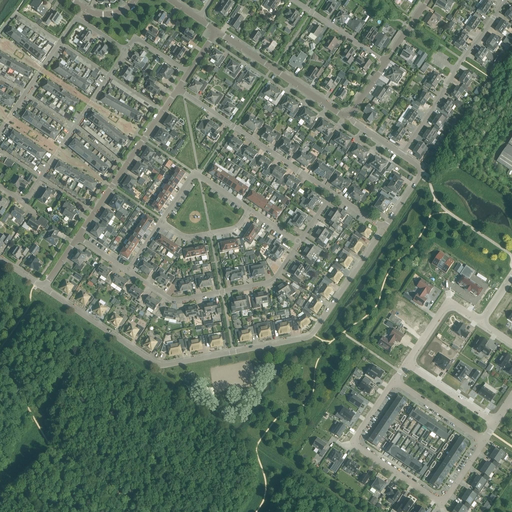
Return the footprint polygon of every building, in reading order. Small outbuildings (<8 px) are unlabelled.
[(47,10),(41,6),(42,4),(36,0),(34,0),(30,6),(37,11),(36,12),(43,17),(47,10)] [(222,5),(217,12),(224,17),(233,3),(228,0),(224,0),(224,2),(223,1),(221,4),(222,5)] [(280,1),(277,0),(267,0),(263,7),(268,10),(270,10),(271,8),(274,10),(280,1)] [(328,5),(324,11),(329,15),(333,9),(336,11),(340,5),(335,1),(335,2),(331,0),(328,0),(327,2),(326,4),(328,5)] [(344,8),(349,1),(347,0),(344,0),(341,6),(344,8)] [(450,8),(454,3),(449,0),(448,0),(447,2),(443,0),(437,0),(435,4),(444,9),(446,6),(447,6),(450,8)] [(484,0),(481,5),(488,10),(491,5),(489,4),(490,1),(488,0),(484,0)] [(485,15),(488,10),(481,5),(476,12),(481,16),(483,13),(485,15)] [(233,19),(229,25),(236,30),(244,19),(237,15),(241,8),(238,6),(230,18),(233,19)] [(292,11),(288,9),(284,15),(288,17),(287,19),(292,22),(291,25),(294,27),(301,17),(298,16),(299,14),(293,10),(292,11)] [(45,21),(44,22),(48,25),(49,24),(51,21),(54,24),(60,15),(54,12),(52,15),(50,13),(48,15),(45,21)] [(161,12),(155,21),(161,25),(163,21),(165,22),(164,24),(167,26),(170,20),(167,18),(166,20),(165,19),(167,16),(161,12)] [(342,24),(345,19),(346,20),(348,16),(345,14),(345,15),(340,12),(335,19),(342,24)] [(433,15),(429,13),(426,17),(427,17),(423,22),(430,27),(436,19),(439,21),(441,17),(435,13),(433,15)] [(470,22),(477,27),(480,22),(478,20),(479,18),(474,14),(470,22)] [(350,20),(346,25),(349,27),(348,28),(358,34),(365,23),(356,17),(352,22),(350,20)] [(498,25),(505,30),(506,28),(509,29),(510,27),(501,21),(498,25)] [(446,30),(449,32),(454,24),(452,22),(446,30)] [(474,31),(477,27),(470,22),(465,29),(470,32),(471,30),(474,31)] [(502,34),(505,30),(498,25),(495,30),(502,34)] [(308,37),(314,41),(314,40),(317,42),(318,40),(316,39),(322,30),(316,26),(314,28),(311,26),(308,30),(311,33),(308,37)] [(16,31),(12,28),(11,29),(8,27),(6,32),(5,33),(11,38),(16,31)] [(375,32),(368,27),(362,37),(369,41),(369,40),(371,42),(379,31),(376,29),(375,32)] [(151,34),(148,32),(145,37),(154,43),(158,38),(154,35),(155,34),(156,35),(158,32),(153,28),(151,31),(152,32),(151,34)] [(196,36),(187,29),(184,35),(187,37),(186,39),(183,36),(181,39),(188,44),(190,41),(189,40),(190,39),(193,41),(196,36)] [(16,31),(11,38),(15,41),(21,34),(17,30),(16,31)] [(250,39),(256,43),(259,38),(262,39),(266,33),(263,31),(263,32),(260,31),(258,34),(255,32),(250,39)] [(458,38),(465,43),(469,38),(466,37),(468,34),(463,31),(458,38)] [(79,41),(77,45),(80,47),(80,48),(86,52),(90,45),(87,43),(91,37),(89,35),(88,34),(87,34),(84,32),(79,40),(79,41)] [(375,45),(380,49),(382,46),(385,48),(390,40),(387,38),(386,39),(381,36),(382,35),(379,33),(376,38),(378,40),(375,45)] [(21,34),(15,41),(19,45),(24,38),(25,38),(25,37),(21,34)] [(489,39),(498,45),(501,41),(492,35),(489,39)] [(27,40),(25,38),(24,38),(19,45),(23,48),(29,41),(30,39),(28,37),(27,40)] [(337,49),(334,47),(338,41),(331,37),(324,47),(331,51),(330,53),(333,55),(337,49)] [(266,46),(264,48),(271,53),(276,44),(270,40),(270,41),(265,38),(261,43),(266,46)] [(462,47),(465,43),(458,38),(453,45),(459,49),(460,46),(462,47)] [(498,45),(489,39),(485,44),(488,46),(486,48),(493,52),(498,45)] [(29,41),(23,48),(27,51),(33,45),(29,41)] [(33,45),(27,51),(32,55),(37,48),(38,47),(33,44),(33,45)] [(105,54),(106,54),(107,52),(107,51),(107,50),(108,48),(102,44),(100,47),(98,48),(96,46),(92,53),(96,56),(97,55),(99,56),(100,55),(103,56),(105,53),(105,54)] [(412,61),(415,56),(413,54),(413,53),(412,52),(413,50),(408,46),(404,52),(403,51),(400,57),(407,62),(409,59),(412,61)] [(354,52),(348,47),(342,56),(346,59),(345,61),(350,65),(353,59),(350,57),(354,52)] [(37,48),(32,55),(36,58),(41,51),(37,48)] [(178,52),(176,51),(175,53),(176,54),(174,57),(180,60),(186,51),(181,48),(178,52)] [(478,52),(485,57),(488,52),(481,48),(478,52)] [(215,49),(209,57),(215,62),(214,64),(219,67),(223,61),(220,60),(222,56),(223,55),(215,49)] [(41,51),(36,58),(41,63),(41,62),(45,57),(44,56),(46,55),(41,51)] [(135,53),(131,59),(134,61),(133,63),(142,69),(143,68),(145,65),(141,62),(143,58),(146,54),(141,51),(138,55),(135,53)] [(417,62),(421,65),(427,56),(419,51),(417,54),(421,56),(417,62)] [(298,68),(301,70),(305,64),(303,63),(307,56),(301,52),(297,58),(293,56),(289,62),(290,63),(288,65),(295,69),(297,66),(298,68)] [(478,52),(475,57),(477,59),(476,61),(482,65),(484,63),(482,61),(485,57),(478,52)] [(4,56),(0,63),(4,66),(5,66),(9,59),(4,56)] [(366,72),(372,63),(366,59),(365,61),(359,57),(355,62),(361,66),(360,68),(366,72)] [(5,66),(4,66),(3,68),(5,70),(7,67),(9,69),(13,61),(9,59),(5,66)] [(231,60),(226,69),(232,73),(230,75),(235,78),(239,72),(236,71),(238,67),(239,66),(231,60)] [(13,61),(9,69),(14,71),(18,64),(13,61)] [(53,70),(59,74),(63,67),(64,67),(64,66),(59,63),(58,66),(57,65),(53,70)] [(18,64),(14,71),(19,74),(23,66),(18,64)] [(174,72),(164,65),(163,65),(158,73),(158,74),(156,76),(162,80),(164,77),(168,80),(174,72)] [(23,66),(19,74),(23,77),(28,69),(23,66)] [(131,66),(129,69),(125,66),(123,70),(122,72),(119,76),(126,81),(131,73),(134,75),(137,70),(131,66)] [(59,74),(63,77),(68,70),(64,67),(63,67),(59,74)] [(313,81),(315,77),(318,79),(323,71),(318,68),(316,70),(312,67),(306,77),(313,81)] [(386,77),(396,84),(404,73),(395,67),(393,70),(391,69),(386,77)] [(28,69),(23,77),(30,80),(33,74),(31,74),(32,72),(28,69)] [(68,70),(63,77),(68,80),(72,73),(68,70)] [(72,73),(68,80),(72,83),(77,75),(79,73),(74,70),(72,73)] [(342,79),(346,75),(340,71),(337,76),(342,79)] [(462,76),(469,81),(472,77),(475,79),(477,76),(469,71),(468,74),(465,72),(462,76)] [(245,75),(242,73),(237,81),(240,84),(241,82),(243,84),(245,81),(251,85),(256,77),(248,72),(245,75)] [(430,79),(438,84),(441,79),(438,78),(440,75),(435,72),(430,79)] [(77,75),(72,83),(76,86),(81,79),(82,78),(77,75)] [(459,81),(463,84),(461,86),(466,90),(468,87),(466,86),(469,81),(462,76),(459,81)] [(83,77),(82,78),(81,79),(76,86),(81,89),(87,81),(87,80),(83,77)] [(156,81),(150,77),(147,82),(150,84),(147,90),(155,95),(155,94),(156,95),(157,95),(159,91),(158,90),(159,89),(153,85),(156,81)] [(321,87),(328,91),(333,84),(336,86),(339,81),(334,77),(332,81),(330,81),(327,79),(321,87)] [(430,79),(428,77),(423,85),(430,90),(432,87),(435,89),(438,84),(430,79)] [(344,79),(340,84),(345,88),(349,82),(344,79)] [(197,94),(200,89),(203,91),(208,84),(202,80),(200,84),(194,80),(188,88),(197,94)] [(41,88),(47,91),(52,84),(47,81),(46,83),(45,82),(41,88)] [(87,81),(81,89),(87,93),(90,88),(89,87),(91,84),(87,81)] [(52,84),(47,91),(52,94),(56,87),(52,84)] [(266,96),(269,98),(276,89),(272,87),(272,88),(269,86),(267,89),(264,87),(258,96),(262,98),(262,97),(264,98),(266,96)] [(377,91),(376,93),(373,96),(381,101),(386,93),(389,95),(392,91),(386,86),(383,90),(379,87),(377,91)] [(468,91),(466,90),(461,86),(460,89),(457,87),(454,91),(461,96),(464,98),(468,91)] [(56,87),(52,94),(56,98),(61,90),(56,87)] [(415,95),(419,97),(426,102),(429,97),(427,96),(429,92),(421,87),(415,95)] [(279,91),(276,89),(269,98),(273,101),(271,103),(276,106),(282,96),(280,94),(281,94),(278,92),(279,91)] [(336,97),(342,101),(347,93),(342,89),(336,97)] [(61,90),(56,98),(60,101),(65,93),(61,90)] [(216,100),(219,102),(223,96),(219,93),(217,95),(211,91),(205,99),(213,105),(216,100)] [(461,96),(454,91),(450,96),(457,100),(455,102),(460,106),(462,103),(457,100),(461,96)] [(65,93),(60,101),(65,104),(70,96),(65,93)] [(109,97),(110,95),(110,94),(108,93),(107,96),(104,94),(103,96),(102,95),(99,101),(105,105),(109,97)] [(5,95),(1,102),(5,105),(9,97),(5,95)] [(109,97),(105,105),(110,107),(114,100),(115,98),(110,95),(109,97)] [(70,96),(65,104),(69,107),(74,99),(70,96)] [(9,97),(5,105),(11,108),(12,108),(11,108),(14,103),(13,103),(14,100),(9,97)] [(230,116),(235,108),(229,104),(231,101),(226,97),(221,104),(225,106),(222,111),(230,116)] [(423,107),(426,102),(419,97),(415,103),(414,104),(419,108),(421,105),(423,107)] [(287,110),(292,102),(287,98),(285,101),(282,100),(277,107),(282,110),(283,108),(287,110)] [(74,99),(69,107),(75,110),(79,105),(78,104),(79,103),(74,99)] [(114,100),(110,107),(114,110),(119,102),(114,100)] [(444,105),(451,110),(454,105),(458,108),(460,106),(455,102),(452,100),(450,102),(447,101),(444,105)] [(119,102),(114,110),(119,112),(123,105),(119,102)] [(292,102),(287,110),(290,112),(289,115),(293,118),(299,109),(297,108),(298,105),(292,102)] [(123,105),(119,112),(124,115),(128,108),(129,107),(124,104),(123,105)] [(378,112),(368,105),(363,112),(367,114),(367,115),(367,116),(365,120),(370,123),(373,118),(373,119),(378,112)] [(444,105),(441,110),(448,114),(451,110),(444,105)] [(414,120),(418,115),(416,114),(417,111),(412,107),(407,115),(414,120)] [(128,108),(124,115),(129,118),(133,110),(128,108)] [(133,110),(129,118),(133,120),(137,113),(133,110)] [(301,119),(304,122),(311,112),(307,110),(307,111),(304,110),(301,114),(299,113),(295,119),(299,122),(301,119)] [(27,122),(31,115),(27,112),(25,114),(24,113),(21,118),(27,122)] [(27,122),(31,125),(36,118),(33,116),(35,114),(33,112),(31,115),(27,122)] [(137,113),(133,120),(139,124),(140,123),(143,118),(141,117),(143,115),(138,112),(137,113)] [(249,129),(254,120),(256,118),(248,112),(245,118),(247,119),(244,125),(249,129)] [(311,112),(304,122),(308,124),(306,127),(311,130),(315,124),(312,122),(316,117),(313,116),(314,115),(311,112)] [(87,119),(93,123),(98,116),(94,113),(92,115),(91,114),(87,119)] [(435,119),(442,124),(445,119),(446,120),(448,118),(442,114),(441,117),(438,114),(435,119)] [(411,124),(414,120),(407,115),(402,122),(407,125),(409,123),(411,124)] [(98,116),(93,123),(97,127),(102,120),(98,116)] [(167,120),(175,126),(178,121),(170,116),(167,120)] [(36,118),(31,125),(36,128),(40,121),(36,118)] [(254,120),(249,129),(254,132),(258,127),(260,128),(264,122),(260,119),(258,122),(254,120)] [(439,128),(442,124),(435,119),(432,124),(439,128)] [(101,130),(106,123),(102,120),(97,127),(98,128),(97,130),(99,132),(101,130)] [(175,126),(167,120),(164,125),(171,130),(175,126)] [(40,131),(45,124),(40,121),(36,128),(40,131)] [(202,122),(197,128),(201,131),(205,133),(206,131),(209,133),(215,124),(212,122),(212,123),(210,121),(207,126),(206,127),(204,125),(205,124),(202,122)] [(316,130),(322,134),(327,125),(322,121),(319,126),(316,125),(312,131),(315,132),(316,130)] [(105,133),(111,127),(106,123),(101,130),(99,132),(101,134),(103,132),(105,133)] [(45,134),(49,127),(45,124),(40,131),(45,134)] [(209,133),(207,136),(211,139),(216,143),(220,137),(218,136),(219,134),(220,132),(217,130),(219,128),(217,126),(218,126),(215,124),(209,133)] [(266,141),(271,133),(273,130),(266,125),(262,130),(265,132),(261,137),(266,141)] [(327,125),(322,134),(325,136),(324,139),(325,140),(325,141),(327,143),(332,135),(330,134),(333,129),(327,125)] [(395,132),(403,137),(406,133),(403,131),(405,128),(400,125),(395,132)] [(49,137),(54,130),(49,127),(45,134),(49,137)] [(109,137),(115,130),(111,127),(105,133),(109,137)] [(433,128),(431,130),(428,128),(425,133),(432,138),(435,139),(438,135),(437,134),(438,132),(433,128)] [(168,135),(161,129),(157,134),(165,139),(168,135)] [(54,130),(49,137),(55,141),(55,140),(58,136),(57,136),(58,133),(54,130)] [(115,130),(109,137),(114,140),(119,133),(115,130)] [(10,136),(8,139),(13,142),(18,135),(12,131),(9,136),(10,136)] [(271,133),(266,141),(271,144),(275,139),(278,141),(281,135),(276,132),(274,135),(271,133)] [(399,142),(403,137),(395,132),(390,139),(395,143),(397,140),(399,142)] [(119,133),(114,140),(115,142),(114,143),(116,145),(118,144),(123,137),(119,133)] [(346,136),(342,134),(342,135),(339,133),(336,138),(334,136),(330,142),(334,145),(336,143),(339,145),(346,136)] [(432,138),(425,133),(422,138),(429,142),(432,138)] [(165,139),(157,134),(154,139),(162,144),(165,139)] [(18,135),(13,142),(17,145),(22,138),(18,135)] [(346,136),(339,145),(343,148),(341,150),(346,153),(350,147),(347,145),(351,141),(348,139),(349,138),(346,136)] [(123,137),(118,144),(123,148),(127,143),(126,142),(127,140),(123,137)] [(233,149),(239,140),(236,138),(236,139),(234,137),(230,143),(228,141),(224,146),(226,148),(228,146),(233,149)] [(284,152),(289,145),(291,142),(283,137),(280,142),(282,144),(279,149),(284,152)] [(511,137),(496,161),(511,171),(511,137)] [(21,150),(22,148),(27,141),(22,138),(17,145),(16,147),(21,150)] [(238,157),(242,151),(239,149),(243,144),(241,142),(239,140),(233,149),(237,152),(235,155),(238,157)] [(27,141),(22,148),(26,151),(31,144),(27,141)] [(73,151),(79,144),(74,141),(72,143),(71,142),(68,146),(73,151)] [(292,147),(289,145),(284,152),(289,156),(292,151),(295,152),(300,145),(297,143),(296,145),(294,144),(292,147)] [(416,147),(423,152),(426,147),(419,143),(416,147)] [(31,144),(26,151),(31,154),(36,147),(31,144)] [(79,144),(73,151),(78,154),(83,148),(79,144)] [(353,155),(357,157),(362,149),(357,145),(354,150),(351,148),(347,154),(352,157),(353,155)] [(36,147),(31,154),(35,157),(40,150),(36,147)] [(244,152),(242,151),(238,157),(242,160),(244,157),(247,159),(253,150),(251,148),(250,149),(248,147),(244,152)] [(423,152),(416,147),(413,152),(416,154),(414,156),(420,160),(425,153),(423,152)] [(83,148),(78,154),(82,158),(87,151),(83,148)] [(144,154),(152,159),(153,157),(155,158),(157,156),(160,158),(161,155),(157,152),(155,154),(147,149),(144,154)] [(296,161),(301,164),(306,157),(301,153),(303,150),(301,149),(297,154),(300,155),(296,161)] [(368,152),(362,149),(357,157),(360,160),(359,162),(363,165),(367,159),(365,157),(368,152)] [(40,150),(35,157),(40,160),(42,158),(43,158),(46,154),(40,150)] [(256,151),(253,150),(247,159),(252,162),(249,166),(251,168),(253,166),(256,160),(259,156),(256,155),(258,153),(256,151)] [(87,151),(82,158),(86,161),(91,154),(87,151)] [(91,154),(86,161),(90,164),(96,158),(91,154)] [(143,163),(153,170),(155,167),(149,163),(152,159),(144,154),(141,159),(144,161),(143,163)] [(311,160),(306,157),(301,164),(306,168),(310,162),(312,164),(316,158),(314,156),(311,160)] [(253,166),(255,168),(257,165),(261,168),(267,159),(265,158),(264,158),(262,157),(259,162),(256,160),(253,166)] [(371,167),(374,169),(381,160),(377,157),(377,158),(374,157),(371,162),(369,160),(365,166),(369,169),(371,167)] [(94,168),(100,161),(96,158),(90,164),(94,168)] [(7,159),(4,163),(11,168),(14,163),(7,159)] [(267,159),(261,168),(264,170),(262,173),(266,176),(267,175),(271,170),(268,168),(272,163),(269,162),(270,161),(267,159)] [(314,172),(319,176),(326,165),(318,160),(312,170),(314,171),(314,172)] [(381,160),(374,169),(378,171),(376,174),(381,177),(386,171),(382,169),(386,164),(383,163),(384,162),(381,160)] [(100,161),(94,168),(99,171),(104,165),(100,161)] [(60,173),(64,165),(58,162),(57,162),(58,162),(55,167),(56,167),(55,170),(60,173)] [(151,172),(153,170),(143,163),(141,165),(138,163),(135,168),(143,173),(146,168),(151,172)] [(207,171),(208,171),(210,172),(209,174),(213,177),(218,169),(212,164),(207,171)] [(390,172),(394,167),(389,164),(385,169),(390,172)] [(64,175),(68,168),(64,165),(60,173),(64,175)] [(104,165),(99,171),(104,176),(104,175),(107,171),(106,170),(108,168),(104,165)] [(331,169),(326,165),(319,176),(324,179),(325,178),(329,180),(335,170),(332,168),(331,169)] [(267,175),(270,177),(271,175),(276,178),(282,169),(279,167),(279,168),(277,166),(273,172),(271,170),(267,175)] [(69,178),(73,170),(68,168),(64,175),(69,178)] [(143,173),(135,168),(132,172),(140,178),(143,173)] [(174,173),(182,178),(185,174),(177,168),(174,173)] [(218,169),(213,177),(217,179),(222,172),(218,169)] [(282,169),(276,178),(278,180),(276,183),(281,186),(281,185),(285,180),(282,178),(286,173),(284,171),(282,169)] [(74,181),(78,173),(73,170),(69,178),(74,181)] [(342,179),(339,177),(341,174),(336,171),(332,177),(335,178),(331,184),(336,188),(342,179)] [(222,172),(217,179),(221,182),(227,174),(222,172)] [(393,179),(391,182),(401,189),(403,185),(402,185),(403,182),(398,179),(400,176),(394,172),(391,177),(393,179)] [(78,183),(83,176),(78,173),(74,181),(78,183)] [(172,177),(179,182),(182,178),(174,173),(172,177)] [(227,174),(221,182),(226,185),(231,177),(227,174)] [(24,190),(28,184),(23,181),(23,180),(17,176),(11,185),(18,189),(20,186),(21,187),(24,190)] [(83,186),(87,178),(83,176),(78,183),(83,186)] [(281,185),(284,187),(286,185),(290,188),(296,179),(294,177),(293,178),(291,176),(288,181),(285,180),(281,185)] [(126,181),(133,187),(137,182),(129,177),(126,181)] [(169,181),(177,186),(179,182),(172,177),(169,181)] [(231,177),(226,185),(230,188),(235,180),(231,177)] [(88,188),(92,181),(87,178),(83,186),(88,188)] [(342,179),(336,188),(341,191),(345,185),(348,187),(352,182),(347,178),(345,181),(342,179)] [(296,179),(290,188),(295,191),(292,194),(295,196),(299,189),(297,188),(300,182),(298,181),(299,180),(296,179)] [(235,180),(230,188),(234,191),(239,183),(235,180)] [(98,184),(92,181),(88,188),(87,190),(91,192),(92,191),(93,191),(94,188),(95,189),(98,184),(98,185),(98,184)] [(133,187),(126,181),(122,186),(127,189),(125,191),(134,197),(136,195),(134,193),(135,191),(132,189),(133,187)] [(166,185),(174,191),(177,186),(169,181),(166,185)] [(401,189),(391,182),(389,186),(386,184),(383,189),(389,193),(391,190),(396,194),(397,191),(398,192),(401,189)] [(239,183),(234,191),(238,194),(244,186),(239,183)] [(354,199),(359,192),(361,189),(353,184),(347,193),(349,195),(348,196),(354,199)] [(163,190),(171,195),(174,191),(166,185),(163,190)] [(244,186),(238,194),(243,197),(248,189),(244,186)] [(41,192),(37,199),(44,204),(51,194),(54,196),(56,192),(49,187),(47,191),(43,188),(41,192)] [(309,189),(305,195),(308,197),(306,200),(315,205),(317,202),(318,200),(315,198),(317,195),(309,189)] [(160,194),(168,199),(171,195),(163,190),(160,194)] [(246,199),(251,202),(256,194),(252,191),(246,199)] [(361,194),(359,192),(354,199),(359,203),(360,201),(363,203),(369,194),(363,191),(361,194)] [(380,198),(378,202),(388,208),(390,205),(389,204),(390,202),(385,198),(388,195),(381,191),(378,196),(380,198)] [(157,198),(165,203),(168,199),(160,194),(157,198)] [(256,194),(251,202),(255,205),(260,197),(256,194)] [(112,201),(120,206),(122,207),(125,203),(129,206),(131,203),(122,197),(120,199),(116,196),(112,201)] [(260,197),(255,205),(259,208),(264,200),(260,197)] [(155,202),(162,207),(165,203),(157,198),(155,202)] [(302,201),(299,206),(304,209),(306,207),(307,208),(311,210),(312,209),(313,209),(315,205),(306,200),(303,198),(301,200),(302,201)] [(264,200),(259,208),(263,211),(269,203),(264,200)] [(120,206),(112,201),(109,206),(117,211),(120,206)] [(149,204),(147,206),(154,211),(155,209),(159,212),(162,207),(155,202),(152,206),(149,204)] [(388,208),(378,202),(376,205),(373,203),(370,209),(376,213),(378,210),(383,213),(384,211),(385,211),(388,208)] [(76,209),(66,203),(62,208),(66,210),(63,215),(66,216),(64,219),(64,220),(66,222),(67,221),(69,219),(72,221),(76,214),(74,213),(76,209)] [(269,203),(263,211),(268,213),(273,206),(269,203)] [(277,208),(273,206),(268,213),(272,216),(277,208)] [(23,215),(25,213),(16,207),(11,215),(17,219),(15,221),(20,225),(26,217),(23,215)] [(277,208),(272,216),(276,219),(282,211),(277,208)] [(294,218),(303,224),(305,220),(306,218),(300,215),(302,213),(297,209),(294,213),(293,213),(291,216),(294,218)] [(332,209),(329,214),(338,220),(340,218),(343,220),(346,214),(338,209),(336,212),(332,209)] [(103,215),(111,220),(114,215),(106,210),(103,215)] [(336,223),(338,220),(329,214),(326,219),(330,222),(328,225),(336,230),(339,225),(336,223)] [(111,220),(103,215),(100,220),(108,225),(111,220)] [(146,216),(143,220),(150,225),(153,221),(146,216)] [(26,231),(29,227),(36,232),(41,225),(44,228),(48,222),(41,217),(38,222),(32,218),(27,225),(24,222),(21,227),(26,231)] [(303,224),(294,218),(292,221),(290,219),(287,224),(292,227),(294,225),(299,228),(300,227),(303,224)] [(150,225),(143,220),(140,224),(148,229),(150,225)] [(256,234),(257,235),(262,228),(254,223),(249,230),(256,235),(256,234)] [(94,229),(102,234),(104,236),(107,231),(105,230),(105,229),(97,224),(94,229)] [(148,229),(140,224),(137,228),(145,234),(148,229)] [(45,240),(55,246),(60,239),(56,236),(56,235),(57,235),(59,231),(52,226),(48,232),(50,233),(45,240)] [(358,233),(356,232),(354,235),(360,238),(361,236),(362,236),(367,239),(371,232),(363,226),(358,233)] [(320,227),(317,232),(329,240),(332,236),(334,232),(328,229),(326,232),(324,230),(320,227)] [(145,234),(137,228),(134,233),(142,238),(145,234)] [(102,234),(94,229),(91,233),(98,239),(102,234)] [(246,234),(254,240),(257,235),(256,234),(256,235),(249,230),(246,234)] [(317,232),(314,237),(318,240),(320,241),(318,244),(323,248),(326,245),(329,240),(317,232)] [(142,238),(134,233),(131,237),(139,242),(142,238)] [(159,246),(160,245),(165,238),(158,233),(152,242),(159,246)] [(0,248),(4,243),(7,245),(12,238),(7,235),(5,237),(0,234),(0,248)] [(254,240),(246,234),(243,239),(240,240),(241,245),(244,245),(246,243),(250,246),(254,240)] [(354,239),(351,244),(359,250),(363,245),(357,241),(358,238),(353,235),(351,237),(354,239)] [(139,242),(131,237),(128,241),(136,246),(139,242)] [(160,245),(164,248),(169,241),(165,238),(160,245)] [(241,245),(240,240),(231,241),(233,251),(244,249),(244,245),(241,245)] [(273,249),(282,255),(284,252),(283,251),(284,250),(279,246),(281,244),(276,240),(273,245),(275,246),(273,249)] [(136,246),(128,241),(125,245),(133,251),(136,246)] [(169,241),(164,248),(169,251),(174,244),(169,241)] [(219,254),(228,252),(226,242),(217,244),(219,254)] [(34,244),(28,252),(33,256),(39,248),(34,244)] [(178,259),(180,256),(177,254),(181,249),(174,244),(169,251),(168,252),(178,259)] [(359,250),(351,244),(348,248),(345,246),(343,249),(349,253),(350,250),(356,254),(359,250)] [(133,251),(125,245),(123,250),(130,255),(133,251)] [(201,256),(201,257),(207,256),(206,252),(209,252),(208,246),(199,247),(201,256)] [(322,251),(316,247),(314,250),(308,246),(305,250),(314,256),(315,254),(318,256),(322,251)] [(11,255),(18,259),(21,254),(25,256),(29,250),(25,248),(23,251),(17,247),(11,255)] [(181,249),(177,254),(180,256),(184,255),(185,259),(190,258),(189,250),(183,251),(181,249)] [(282,255),(273,249),(271,252),(269,251),(265,256),(275,263),(277,260),(278,260),(279,258),(279,259),(282,255)] [(130,255),(123,250),(120,254),(127,259),(130,255)] [(317,259),(314,256),(305,250),(301,255),(308,259),(306,262),(311,266),(315,261),(317,259)] [(341,259),(349,265),(352,260),(347,256),(348,253),(343,250),(341,252),(344,254),(341,259)] [(75,256),(83,261),(87,256),(88,258),(91,254),(86,251),(83,254),(79,251),(78,252),(77,251),(75,255),(76,255),(75,256)] [(444,256),(444,255),(439,252),(431,264),(436,268),(436,267),(441,270),(441,271),(442,270),(444,271),(443,272),(446,274),(454,262),(449,259),(444,256)] [(81,264),(83,261),(75,256),(75,257),(74,257),(72,260),(73,260),(72,261),(76,264),(75,267),(81,271),(84,266),(81,264)] [(39,261),(32,257),(27,266),(31,268),(32,267),(38,271),(41,266),(37,263),(39,261)] [(144,272),(149,265),(146,263),(148,260),(143,257),(140,262),(142,264),(139,269),(144,272)] [(338,268),(339,269),(341,266),(342,266),(346,269),(349,265),(341,259),(338,263),(336,262),(334,265),(338,268)] [(257,266),(259,277),(263,276),(262,275),(264,275),(263,269),(266,268),(265,262),(259,263),(260,266),(257,266)] [(96,273),(101,276),(107,268),(104,266),(105,266),(102,264),(98,270),(95,268),(92,273),(95,275),(96,273)] [(149,265),(144,272),(149,276),(152,270),(155,272),(158,267),(153,264),(151,267),(149,265)] [(296,264),(293,268),(301,274),(303,272),(306,274),(310,269),(304,265),(302,268),(296,264)] [(259,277),(257,266),(253,267),(253,265),(247,266),(248,272),(251,271),(253,277),(254,277),(255,278),(259,277)] [(331,274),(339,280),(342,275),(336,271),(338,268),(334,265),(333,265),(331,267),(334,269),(331,274)] [(244,273),(243,266),(238,268),(234,268),(235,271),(237,281),(241,280),(243,279),(242,273),(244,273)] [(107,268),(101,276),(106,279),(104,282),(107,284),(111,279),(108,277),(112,271),(109,269),(107,268)] [(160,284),(165,276),(162,274),(164,271),(160,268),(156,273),(159,275),(155,280),(160,284)] [(237,281),(235,271),(231,271),(231,268),(225,270),(226,276),(230,276),(231,282),(233,281),(233,282),(237,281)] [(301,274),(293,268),(289,273),(296,278),(294,280),(299,284),(301,281),(298,279),(301,274)] [(462,276),(458,283),(459,284),(458,285),(461,287),(463,287),(465,288),(464,290),(469,293),(470,291),(472,293),(472,295),(475,297),(477,296),(478,297),(482,289),(468,280),(472,274),(467,271),(463,277),(462,276)] [(204,278),(205,287),(211,286),(210,280),(213,279),(212,273),(206,274),(207,278),(204,278)] [(328,283),(329,284),(331,281),(332,281),(336,284),(339,280),(331,274),(328,278),(325,276),(323,279),(328,283)] [(111,279),(107,284),(115,289),(122,279),(120,277),(118,275),(114,281),(111,279)] [(165,276),(160,284),(165,287),(169,282),(171,283),(175,278),(170,275),(168,278),(165,276)] [(205,287),(204,278),(203,275),(194,276),(195,283),(198,282),(200,288),(205,287)] [(184,279),(186,291),(192,290),(190,284),(193,283),(192,277),(187,278),(187,279),(184,279)] [(115,289),(123,294),(127,289),(124,287),(128,282),(125,280),(122,279),(115,289)] [(180,292),(186,291),(184,279),(180,280),(180,279),(177,280),(177,279),(173,284),(176,286),(179,286),(180,292)] [(321,289),(329,294),(332,290),(326,286),(328,283),(323,279),(321,282),(324,284),(321,289)] [(433,288),(421,280),(417,287),(421,290),(418,294),(413,300),(422,307),(427,300),(423,298),(426,293),(428,294),(433,288)] [(70,284),(65,281),(60,289),(64,292),(64,291),(65,292),(68,295),(71,290),(74,292),(78,286),(72,282),(70,284)] [(280,286),(286,295),(288,293),(290,296),(295,293),(292,287),(289,289),(285,283),(280,286)] [(127,289),(123,294),(128,298),(130,295),(133,297),(138,289),(136,288),(136,287),(133,285),(130,291),(127,289)] [(283,296),(286,295),(280,286),(275,289),(277,292),(274,294),(280,303),(285,299),(283,296)] [(321,289),(318,287),(313,294),(318,298),(320,295),(326,299),(329,294),(321,289)] [(138,289),(133,297),(136,299),(134,302),(139,305),(142,300),(139,298),(143,292),(141,290),(140,291),(138,289)] [(90,297),(82,292),(76,300),(80,303),(80,302),(82,303),(81,304),(85,306),(88,301),(90,303),(94,298),(91,296),(90,297)] [(260,293),(262,304),(267,303),(268,306),(272,306),(271,299),(267,300),(266,292),(260,293)] [(262,304),(260,293),(254,294),(256,302),(252,303),(253,309),(260,308),(259,304),(262,304)] [(312,298),(309,302),(319,309),(322,305),(316,301),(318,298),(313,295),(311,297),(312,298)] [(142,300),(139,305),(144,308),(145,306),(149,308),(154,300),(152,298),(149,296),(145,302),(142,300)] [(244,296),(239,298),(241,308),(243,307),(244,311),(250,310),(249,303),(246,304),(244,296)] [(241,311),(241,308),(239,298),(233,299),(234,303),(230,303),(232,314),(235,313),(241,311)] [(154,300),(149,308),(153,311),(152,314),(155,316),(158,310),(155,308),(159,303),(156,301),(154,300)] [(216,309),(215,302),(212,303),(209,304),(211,313),(215,312),(215,315),(221,314),(220,308),(216,309)] [(319,309),(309,302),(308,302),(303,309),(308,313),(310,310),(316,314),(319,309)] [(98,303),(93,311),(97,314),(97,313),(98,314),(98,315),(101,317),(104,312),(107,314),(110,309),(108,307),(107,309),(103,306),(101,305),(98,303)] [(205,311),(201,312),(202,318),(208,317),(207,314),(211,313),(209,304),(207,304),(206,304),(203,304),(205,311)] [(193,307),(191,307),(192,317),(196,316),(197,319),(202,318),(201,312),(198,312),(196,306),(193,306),(193,307)] [(181,311),(184,322),(187,321),(187,318),(192,317),(191,307),(188,308),(188,307),(185,308),(185,310),(181,311)] [(169,319),(171,310),(168,309),(165,308),(164,315),(160,314),(161,312),(158,310),(155,316),(158,318),(158,317),(169,319)] [(300,318),(306,326),(310,323),(307,318),(307,317),(309,314),(303,309),(301,311),(304,314),(300,318)] [(171,310),(169,319),(180,321),(180,322),(184,322),(181,311),(177,312),(177,311),(174,310),(171,310)] [(403,317),(413,324),(417,317),(407,310),(403,317)] [(122,315),(120,318),(114,314),(109,322),(117,327),(120,323),(123,325),(127,318),(122,315)] [(388,320),(398,326),(402,321),(392,315),(388,320)] [(306,326),(300,318),(297,320),(295,317),(291,317),(293,327),(297,327),(297,326),(298,325),(301,329),(306,326)] [(288,322),(282,323),(284,334),(290,332),(289,327),(289,326),(292,326),(291,319),(287,320),(288,322)] [(271,322),(262,324),(265,337),(271,336),(270,331),(270,330),(273,330),(271,322)] [(284,334),(282,323),(277,325),(276,322),(273,323),(274,329),(277,329),(278,335),(284,334)] [(459,323),(454,332),(460,336),(465,339),(469,333),(464,330),(466,328),(459,323)] [(259,338),(265,337),(262,324),(253,326),(255,333),(257,333),(258,333),(259,338)] [(139,326),(137,329),(131,325),(125,333),(133,339),(137,334),(140,336),(144,329),(139,326)] [(250,330),(244,331),(246,341),(252,340),(251,335),(251,334),(254,333),(253,327),(249,327),(250,330)] [(382,337),(378,344),(389,352),(394,345),(392,344),(395,340),(399,343),(404,336),(394,329),(389,336),(390,337),(387,341),(382,337)] [(246,341),(244,331),(238,332),(238,330),(234,330),(236,337),(238,336),(239,337),(240,342),(246,341)] [(215,337),(217,347),(223,345),(222,340),(222,339),(225,339),(223,332),(220,333),(220,335),(215,337)] [(217,347),(215,337),(209,338),(208,335),(205,336),(206,342),(209,342),(211,348),(217,347)] [(194,341),(196,351),(202,350),(201,344),(201,343),(204,343),(203,336),(199,337),(200,339),(194,341)] [(157,338),(155,341),(149,337),(143,345),(152,351),(155,346),(158,348),(162,342),(157,338)] [(475,345),(473,348),(480,353),(481,352),(487,356),(491,351),(485,346),(487,342),(480,337),(477,341),(474,344),(475,345)] [(179,343),(173,345),(175,355),(181,354),(180,348),(181,347),(184,347),(183,339),(178,340),(179,343)] [(188,339),(184,340),(185,347),(188,346),(189,346),(190,352),(196,351),(194,341),(188,342),(188,339)] [(175,355),(173,345),(167,346),(167,345),(164,344),(161,352),(164,353),(165,350),(167,350),(168,351),(169,356),(175,355)] [(501,357),(498,360),(499,361),(497,364),(503,369),(504,367),(506,369),(505,371),(511,375),(511,374),(511,363),(511,362),(510,363),(508,362),(510,358),(504,354),(502,357),(501,357)] [(440,355),(435,363),(438,365),(437,366),(438,367),(440,368),(440,369),(440,368),(443,370),(442,370),(443,370),(443,371),(450,361),(440,355)] [(458,371),(454,377),(461,382),(466,375),(469,376),(468,377),(474,381),(479,373),(473,369),(473,370),(470,374),(468,372),(469,371),(461,366),(461,367),(458,365),(456,369),(458,371)] [(370,369),(366,374),(373,379),(375,377),(376,376),(379,379),(383,373),(374,366),(372,370),(370,369)] [(367,385),(369,381),(364,378),(362,382),(358,388),(362,390),(361,391),(364,393),(365,392),(368,394),(370,392),(371,392),(373,389),(372,389),(372,388),(368,386),(367,385)] [(495,395),(483,387),(478,394),(490,402),(495,395)] [(353,396),(349,402),(359,409),(363,402),(356,397),(358,395),(353,391),(351,394),(353,396)] [(395,401),(403,406),(406,402),(399,396),(398,396),(395,401)] [(403,406),(395,401),(392,405),(400,411),(403,406)] [(400,411),(392,405),(389,410),(397,415),(400,411)] [(344,408),(339,414),(339,415),(341,416),(339,419),(342,420),(343,418),(350,422),(354,415),(344,408)] [(414,420),(419,412),(414,408),(414,409),(409,416),(414,420)] [(397,415),(389,410),(386,414),(394,420),(397,415)] [(418,423),(424,415),(419,412),(414,420),(418,423)] [(394,420),(386,414),(383,419),(391,424),(394,420)] [(423,426),(428,418),(424,415),(418,423),(423,426)] [(428,418),(423,426),(427,429),(432,421),(428,418)] [(391,424),(383,419),(380,423),(388,429),(391,424)] [(432,421),(427,429),(432,432),(437,424),(432,421)] [(334,424),(337,427),(333,434),(339,438),(346,428),(336,422),(334,424)] [(388,429),(380,423),(377,428),(385,433),(388,429)] [(437,424),(432,432),(436,435),(441,427),(437,424)] [(441,427),(436,435),(441,438),(446,430),(441,427)] [(385,433),(377,428),(374,432),(382,438),(385,433)] [(446,430),(441,438),(445,441),(450,433),(451,433),(446,430)] [(382,438),(374,432),(371,437),(379,442),(382,438)] [(379,442),(371,437),(368,441),(368,442),(376,447),(379,442)] [(319,455),(322,457),(326,452),(323,450),(326,444),(317,438),(312,446),(319,451),(318,452),(320,453),(319,455)] [(457,442),(465,448),(468,443),(460,438),(457,442)] [(465,448),(457,442),(454,447),(462,452),(465,448)] [(385,452),(390,455),(395,447),(391,444),(385,452)] [(395,458),(400,450),(395,447),(390,455),(395,458)] [(454,447),(451,451),(459,457),(462,452),(454,447)] [(493,453),(501,459),(501,458),(503,460),(506,455),(505,455),(507,453),(502,449),(500,451),(496,449),(496,448),(493,453)] [(334,449),(327,459),(334,464),(330,470),(335,473),(343,461),(340,459),(343,455),(334,449)] [(399,461),(404,453),(400,450),(395,458),(399,461)] [(459,457),(451,451),(448,456),(456,461),(459,457)] [(403,464),(409,456),(404,453),(399,461),(403,464)] [(492,463),(498,467),(499,464),(498,463),(501,459),(493,453),(489,458),(490,458),(494,461),(492,463)] [(403,464),(408,467),(413,459),(409,456),(403,464)] [(456,461),(448,456),(445,460),(453,466),(456,461)] [(412,470),(418,462),(413,459),(408,467),(412,470)] [(348,469),(346,472),(350,475),(351,472),(355,474),(360,467),(349,460),(344,467),(348,469)] [(445,460),(442,465),(450,470),(453,466),(445,460)] [(412,470),(417,473),(422,465),(418,462),(412,470)] [(483,467),(491,472),(494,468),(496,469),(498,467),(492,463),(491,465),(487,463),(486,462),(483,467)] [(427,468),(422,465),(417,473),(422,476),(427,468)] [(442,465),(439,469),(447,475),(450,470),(442,465)] [(491,472),(483,467),(480,472),(485,475),(483,477),(488,480),(489,479),(490,478),(488,477),(491,472)] [(447,475),(439,469),(436,474),(444,479),(447,475)] [(364,473),(358,481),(364,485),(369,477),(364,473)] [(444,479),(436,474),(433,478),(441,484),(444,479)] [(474,481),(483,487),(488,480),(483,477),(481,479),(477,477),(477,476),(474,481)] [(441,484),(433,478),(430,483),(437,488),(438,488),(441,484)] [(386,485),(377,479),(371,487),(380,493),(386,485)] [(483,487),(474,481),(471,486),(475,489),(474,491),(479,494),(483,487)] [(395,490),(394,492),(393,491),(392,491),(389,489),(386,494),(390,497),(389,498),(395,502),(400,494),(395,490)] [(464,495),(472,500),(476,496),(477,497),(479,494),(474,491),(472,493),(468,490),(464,495)] [(472,500),(464,495),(461,500),(462,500),(466,502),(464,505),(469,508),(474,501),(472,500)] [(413,503),(406,498),(401,506),(397,503),(393,509),(396,511),(401,511),(402,511),(403,511),(406,511),(408,510),(409,510),(411,507),(410,506),(413,503)]
